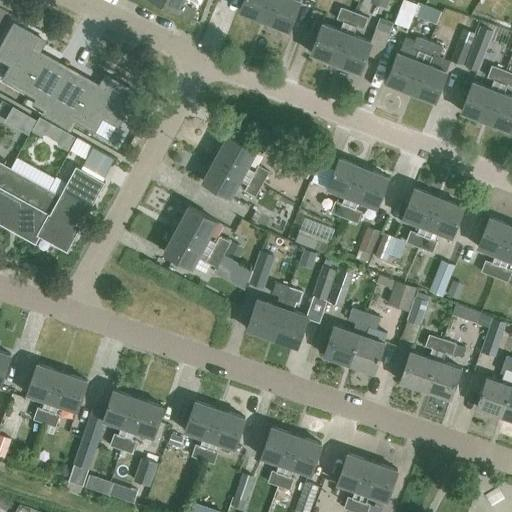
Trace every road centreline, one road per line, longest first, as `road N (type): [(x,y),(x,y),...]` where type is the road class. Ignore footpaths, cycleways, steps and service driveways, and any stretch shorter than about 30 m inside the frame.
road 1 (residential): [(511,462),(71,312)]
road 2 (residential): [(511,181),(202,60)]
road 3 (residential): [(71,312),(202,60)]
road 4 (residential): [(202,60),(74,0)]
